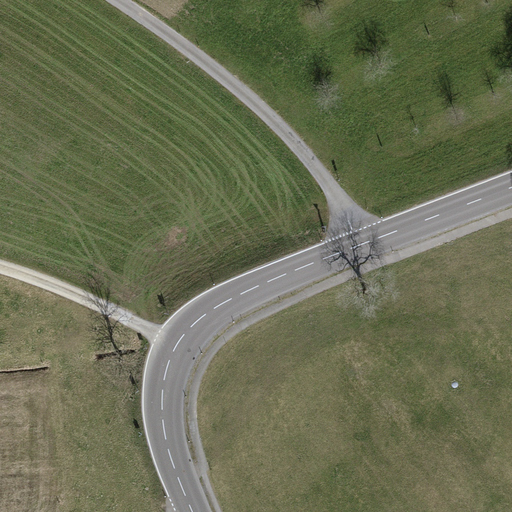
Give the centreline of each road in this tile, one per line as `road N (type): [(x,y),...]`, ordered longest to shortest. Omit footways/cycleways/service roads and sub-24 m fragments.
road 1 (tertiary): [(193,511),(164,422),(165,375),(177,345),(235,297),(367,246)]
road 2 (unclassified): [(367,246),(282,129),(117,0)]
road 3 (track): [(0,267),(177,345)]
road 4 (tertiary): [(367,246),(511,189)]
